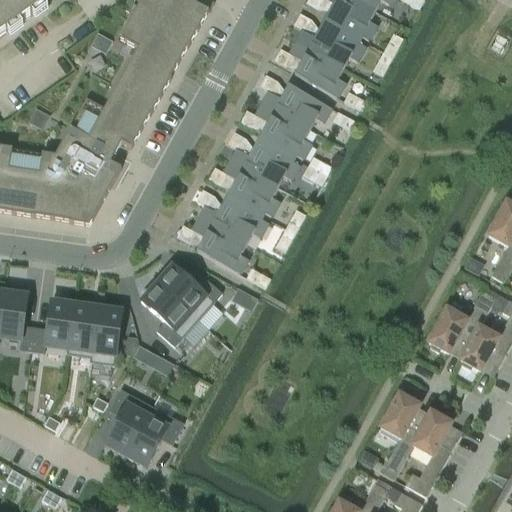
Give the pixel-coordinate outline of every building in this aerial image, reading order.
[(0,0),(0,41),(32,19),(30,16),(44,6),(39,0),(0,0)] [(208,15),(180,0),(150,0),(148,5),(142,2),(119,43),(137,53),(89,142),(70,132),(55,160),(42,158),(39,179),(9,174),(13,154),(0,151),(0,216),(36,222),(69,227),(69,228),(90,231),(122,173),(111,167),(121,148),(131,153),(150,120),(150,121),(171,82),(187,52),(187,53),(208,15)] [(375,16),(345,0),(321,0),(321,1),(333,8),(323,25),(359,45),(361,41),(367,45),(375,30),(369,27),(375,16)] [(345,0),(375,16),(381,5),(387,9),(391,0),(345,0)] [(416,0),(401,0),(400,3),(419,13),(424,4),(416,0)] [(359,45),(323,25),(314,42),(302,35),(295,47),(350,77),(364,51),(357,48),(359,45)] [(94,49),(109,54),(113,42),(98,37),(94,49)] [(394,37),(382,57),(392,63),(403,43),(394,37)] [(350,77),(295,47),(289,59),(301,66),(294,79),(336,102),(350,77)] [(392,63),(382,57),(373,74),(383,80),(392,63)] [(265,93),(283,98),(286,87),(268,81),(265,93)] [(268,97),(262,109),(309,135),(315,124),(322,128),(330,113),(288,90),(280,104),(268,97)] [(348,96),(343,105),(362,116),(368,106),(348,96)] [(309,135),(262,109),(255,120),(267,127),(258,144),(294,164),(295,160),(302,164),(310,149),(303,146),(309,135)] [(338,116),(333,125),(352,136),(357,126),(338,116)] [(237,154),(230,166),(278,192),(284,182),(290,185),(298,170),(292,167),(294,164),(258,144),(249,161),(237,154)] [(307,171),(326,182),(332,171),(313,161),(307,171)] [(278,192),(230,166),(224,178),(236,185),(226,202),(262,221),(264,218),(270,222),(278,207),(272,203),(278,192)] [(326,182),(307,171),(303,179),(322,190),(326,182)] [(262,221),(226,202),(217,218),(205,212),(198,223),(246,250),(252,239),(259,243),(267,228),(260,224),(262,221)] [(511,206),(509,209),(506,207),(488,240),(507,251),(491,280),(504,288),(511,273),(511,206)] [(285,234),(295,239),(306,219),(296,214),(285,234)] [(246,250),(198,223),(192,235),(204,242),(197,256),(239,279),(247,264),(240,260),(246,250)] [(295,239),(285,234),(275,251),(285,257),(295,239)] [(483,271),(469,263),(465,272),(478,279),(483,271)] [(196,291),(172,270),(157,288),(198,325),(222,298),(204,282),(196,291)] [(252,272),(246,282),(265,292),(271,282),(252,272)] [(198,325),(157,288),(141,305),(165,326),(157,335),(175,351),(198,325)] [(253,314),(260,301),(239,291),(233,303),(253,314)] [(32,356),(35,332),(23,331),(28,299),(5,296),(0,329),(0,341),(21,345),(20,354),(32,356)] [(478,332),(479,333),(495,303),(482,296),(466,325),(446,314),(428,347),(431,349),(429,352),(439,357),(440,354),(448,358),(460,338),(471,344),(478,332)] [(68,354),(75,308),(51,305),(47,334),(35,332),(32,356),(44,358),(45,350),(68,354)] [(478,332),(471,344),(460,365),(463,366),(461,369),(470,374),(472,371),(480,376),(491,356),(504,363),(511,347),(511,306),(508,305),(502,317),(509,321),(497,343),(479,333),(478,332)] [(75,308),(68,354),(67,358),(91,362),(98,311),(75,308)] [(91,362),(90,367),(115,370),(122,315),(98,311),(91,362)] [(127,341),(125,356),(133,360),(139,349),(137,342),(127,341)] [(152,356),(140,350),(134,360),(146,367),(152,356)] [(126,460),(152,411),(121,394),(109,415),(120,421),(105,449),(126,460)] [(412,450),(419,438),(408,431),(420,411),(411,406),(413,403),(404,398),(402,401),(399,399),(381,432),(400,443),(381,476),(394,484),(413,450),(412,450)] [(103,416),(108,407),(97,401),(93,410),(103,416)] [(172,450),(184,428),(152,411),(126,460),(146,472),(162,444),(172,450)] [(412,450),(413,450),(431,461),(419,482),(412,478),(405,490),(426,502),(451,456),(439,449),(451,428),(443,424),(444,421),(435,416),(433,419),(431,417),(419,438),(412,450)] [(55,435),(60,427),(49,421),(44,429),(55,435)] [(13,488),(19,477),(12,473),(6,484),(13,488)] [(20,492),(26,481),(19,477),(13,488),(20,492)] [(378,511),(388,495),(391,489),(378,482),(374,488),(360,511),(348,511),(339,506),(335,511),(378,511)] [(511,511),(511,491),(508,489),(498,507),(506,511),(511,511)] [(49,508),(55,498),(48,494),(42,504),(49,508)] [(419,511),(422,509),(401,497),(394,509),(399,511),(419,511)] [(55,511),(62,502),(55,498),(49,508),(55,511)]
